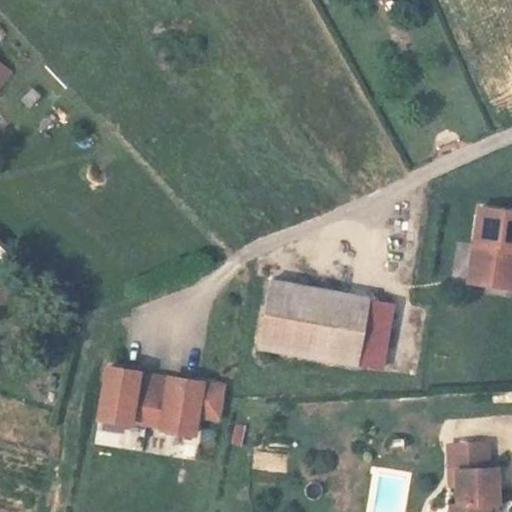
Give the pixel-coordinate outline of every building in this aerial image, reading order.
[(462,304),(500,308),(503,266),(511,266),(511,231),(469,227),(462,304)] [(511,266),(503,266),(500,308),(509,309),(511,270),(511,266)] [(361,318),(262,301),(250,371),(349,388),(361,318)] [(148,395),(151,369),(141,368),(139,394),(148,395)] [(168,454),(167,457),(199,463),(203,443),(226,447),(232,415),(176,406),(175,414),(145,408),(146,400),(114,395),(105,446),(136,452),(137,449),(168,454)] [(494,511),(493,486),(450,489),(451,511),(494,511)]
